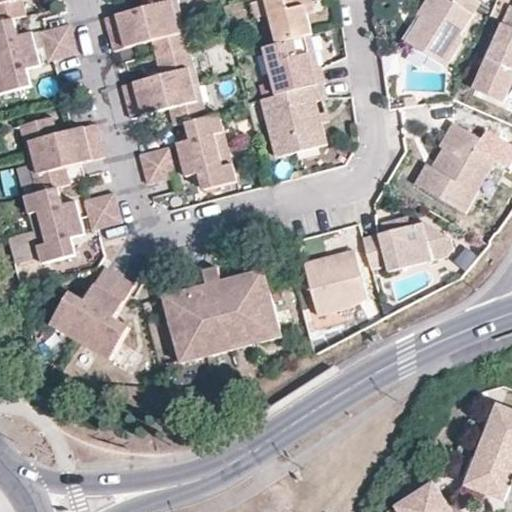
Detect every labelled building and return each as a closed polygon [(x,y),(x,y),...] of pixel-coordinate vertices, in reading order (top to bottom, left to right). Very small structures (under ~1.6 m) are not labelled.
[(0,0),(0,25),(15,22),(25,20),(21,3),(33,0),(0,0)] [(141,0),(143,5),(103,16),(108,34),(180,14),(176,0),(141,0)] [(259,0),(272,45),(303,38),(309,36),(304,16),(303,8),(310,6),(308,0),(259,0)] [(428,0),(420,14),(427,19),(412,45),(447,68),(465,38),(459,34),(480,2),(477,0),(428,0)] [(310,6),(303,8),(304,16),(312,15),(310,6)] [(108,34),(112,50),(152,40),(157,58),(189,49),(180,14),(108,34)] [(427,19),(420,14),(404,41),(412,45),(427,19)] [(0,63),(35,54),(31,38),(20,40),(15,22),(0,25),(0,63)] [(511,28),(505,25),(477,91),(506,104),(511,89),(511,28)] [(39,37),(43,52),(73,44),(69,30),(39,37)] [(309,36),(303,38),(312,70),(319,69),(309,36)] [(263,48),(272,81),(274,80),(278,97),(322,84),(325,83),(321,68),(319,69),(312,70),(303,38),(272,45),(263,48)] [(76,58),(73,44),(43,52),(47,65),(76,58)] [(189,49),(157,58),(161,76),(121,85),(126,102),(199,84),(189,49)] [(0,97),(30,91),(27,74),(39,71),(35,54),(0,63),(0,97)] [(207,117),(199,84),(126,102),(130,119),(170,110),(174,126),(186,123),(207,117)] [(275,97),(262,100),(278,157),(326,145),(322,128),(315,104),(323,102),(327,101),(322,84),(278,97),(275,97)] [(322,128),(329,125),(323,102),(315,104),(322,128)] [(176,142),(181,161),(226,148),(218,115),(207,117),(186,123),(190,138),(176,142)] [(19,131),(27,163),(99,145),(95,127),(56,137),(51,123),(19,131)] [(443,152),(450,156),(437,177),(431,173),(426,170),(416,187),(464,215),(493,164),(477,155),(482,143),(453,126),(439,149),(443,152)] [(57,193),(69,189),(64,171),(103,160),(99,145),(27,163),(36,198),(57,193)] [(185,178),(200,174),(205,190),(235,183),(226,148),(181,161),(185,178)] [(140,156),(143,171),(172,163),(169,149),(140,156)] [(450,156),(443,152),(431,173),(437,177),(450,156)] [(143,171),(148,186),(175,179),(172,163),(143,171)] [(24,201),(33,233),(77,222),(73,205),(61,209),(57,193),(36,198),(24,201)] [(82,204),(85,220),(116,212),(113,196),(82,204)] [(121,226),(116,212),(85,220),(90,234),(121,226)] [(33,233),(40,267),(73,259),(70,244),(81,241),(77,222),(33,233)] [(431,261),(425,222),(363,239),(371,270),(388,265),(390,272),(431,261)] [(452,238),(425,222),(431,261),(447,257),(454,249),(452,238)] [(319,260),(304,264),(317,315),(349,308),(365,298),(354,251),(337,256),(340,263),(321,268),(319,260)] [(319,260),(321,268),(340,263),(337,256),(319,260)] [(280,340),(262,272),(218,283),(214,268),(197,272),(201,288),(161,299),(179,365),(280,340)] [(48,332),(78,349),(117,279),(101,272),(81,307),(67,299),(48,332)] [(131,287),(117,279),(78,349),(108,366),(129,332),(112,323),(131,287)] [(511,408),(500,404),(498,412),(507,422),(487,438),(469,486),(507,501),(511,489),(511,408)] [(457,511),(437,482),(400,506),(404,511),(457,511)]
